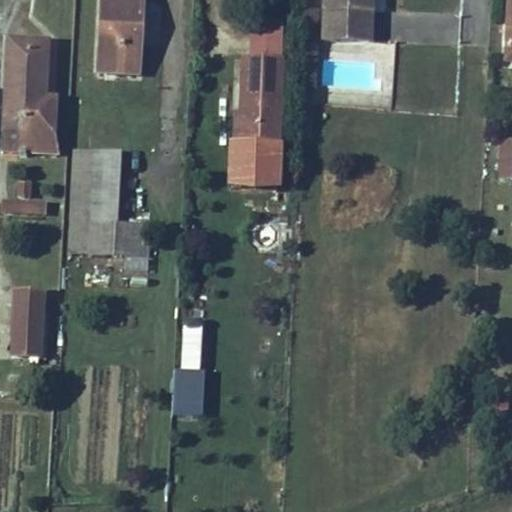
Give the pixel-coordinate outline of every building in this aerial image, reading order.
[(101,0),(99,72),(138,74),(140,0),(101,0)] [(325,0),(324,38),(370,40),(371,0),(325,0)] [(319,9),(306,9),(305,43),(317,44),(319,9)] [(258,24),(257,54),(256,80),(244,80),(243,111),(240,185),(281,187),(285,55),(279,55),(280,25),(258,24)] [(256,80),(257,54),(258,24),(251,24),(250,54),(245,54),(244,80),(256,80)] [(6,127),(55,129),(56,95),(48,95),(51,38),(11,36),(6,127)] [(317,44),(305,43),(303,83),(315,84),(317,44)] [(303,83),(302,98),(314,99),(315,84),(303,83)] [(240,185),(243,111),(227,110),(225,184),(240,185)] [(53,151),(55,129),(6,127),(5,148),(53,151)] [(501,177),(511,177),(511,136),(503,136),(501,177)] [(120,253),(121,221),(118,221),(88,220),(90,151),(73,150),(71,218),(69,251),(120,253)] [(118,221),(121,152),(90,151),(88,220),(118,221)] [(20,193),(32,194),(33,181),(21,180),(20,193)] [(3,209),(46,211),(46,200),(4,198),(3,209)] [(14,291),(12,357),(42,358),(45,292),(14,291)] [(183,324),(181,372),(199,373),(201,325),(183,324)] [(181,372),(174,372),(172,416),(201,417),(203,373),(199,373),(181,372)]
